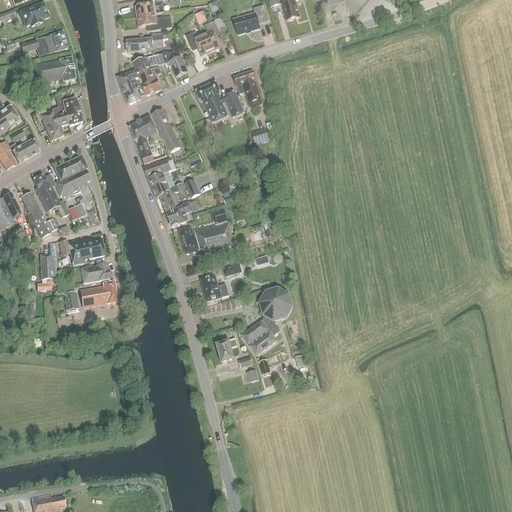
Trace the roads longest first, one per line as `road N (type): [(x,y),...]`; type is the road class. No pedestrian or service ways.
road 1 (tertiary): [(235,511),(172,275),(117,121)]
road 2 (tertiary): [(117,121),(235,64),(437,0)]
road 3 (residential): [(77,142),(126,309)]
road 4 (secondary): [(117,121),(106,0)]
